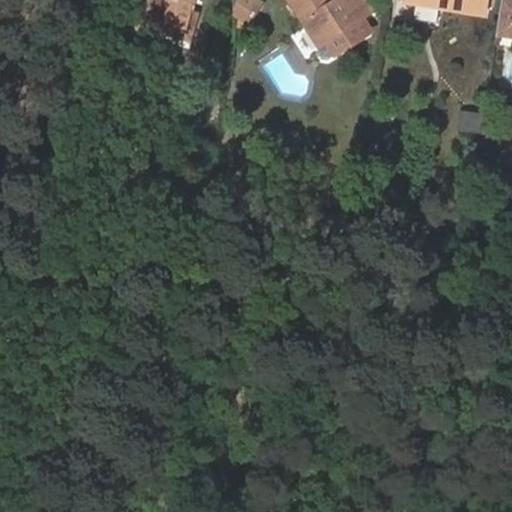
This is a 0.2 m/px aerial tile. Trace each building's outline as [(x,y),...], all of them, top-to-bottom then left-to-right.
[(184,31),(188,14),(192,0),(137,0),(130,31),(163,39),(165,34),(167,27),(184,31)] [(234,0),(232,16),(257,20),(259,0),(234,0)] [(309,18),(324,42),(363,17),(373,11),(365,0),(334,0),(334,1),(329,4),(326,0),(288,0),(303,22),(309,18)] [(413,0),(413,4),(483,15),(485,0),(413,0)] [(511,0),(505,0),(498,36),(511,37),(511,0)] [(197,16),(188,14),(184,31),(167,27),(165,34),(191,40),(197,16)] [(333,55),(371,30),(363,17),(324,42),(333,55)] [(318,46),(324,42),(309,18),(303,22),(318,46)] [(83,34),(77,55),(83,56),(89,36),(83,34)]
